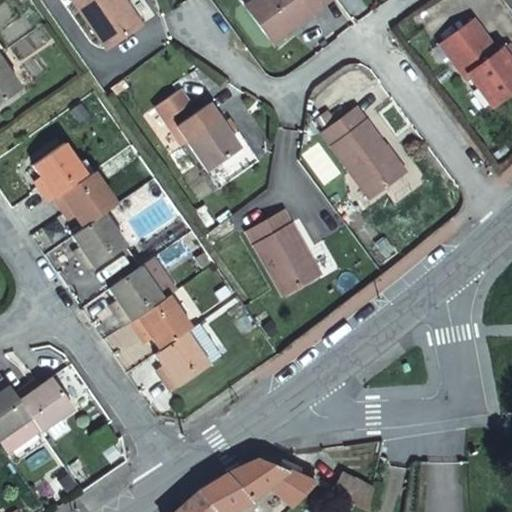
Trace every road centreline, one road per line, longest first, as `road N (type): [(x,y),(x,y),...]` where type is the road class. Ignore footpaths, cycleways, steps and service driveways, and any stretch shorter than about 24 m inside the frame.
road 1 (residential): [(511,214),(367,35)]
road 2 (residential): [(201,28),(267,90),(290,91),(367,35)]
road 3 (residential): [(441,284),(283,402)]
road 4 (residential): [(172,477),(64,317)]
road 5 (residential): [(283,402),(320,415),(460,413)]
road 6 (residential): [(283,402),(172,477)]
road 7 (residential): [(441,284),(460,413)]
